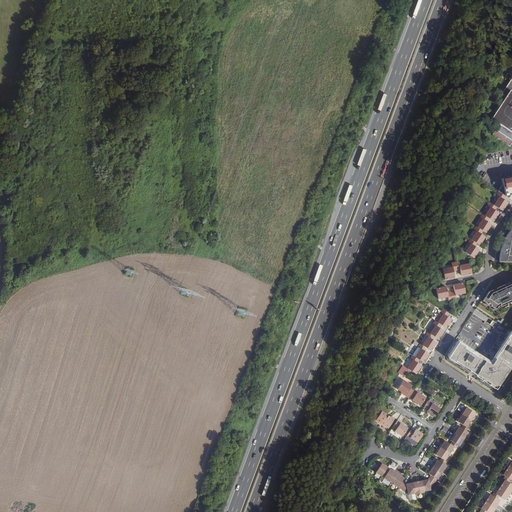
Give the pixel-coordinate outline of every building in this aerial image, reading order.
[(498,139),(509,146),(511,141),(511,77),(501,94),(505,96),(490,119),(493,120),(486,131),(498,139)] [(511,190),(511,176),(500,179),(501,183),(496,190),(499,192),(505,196),(507,197),(511,190)] [(496,207),(502,211),(507,203),(503,201),(505,196),(499,192),(496,196),(499,197),(493,205),(496,207)] [(489,219),(493,222),(498,214),(494,211),(496,207),(493,205),(490,203),(487,206),(490,208),(485,216),(489,219)] [(482,231),(486,233),(491,226),(486,223),(489,219),(485,216),(482,214),(480,218),(482,220),(477,228),(482,231)] [(477,244),(479,245),(484,238),(480,235),(482,231),(477,228),(476,226),(473,230),(476,232),(471,240),(477,244)] [(499,257),(499,262),(511,262),(511,226),(511,227),(510,229),(508,232),(506,235),(504,238),(503,241),(501,246),(501,248),(500,250),(500,252),(499,255),(499,257)] [(465,252),(474,258),(478,251),(474,248),(477,244),(471,240),(470,239),(468,243),(470,244),(465,252)] [(468,274),(472,274),(469,264),(460,266),(459,261),(455,262),(457,271),(460,270),(462,276),(466,275),(465,274),(467,273),(468,274)] [(457,271),(455,262),(451,263),(452,267),(442,269),(445,279),(448,279),(448,277),(450,277),(451,278),(455,277),(453,271),(457,271)] [(511,281),(488,292),(483,300),(489,304),(489,303),(492,305),(491,305),(497,309),(499,306),(501,305),(501,306),(511,302),(511,300),(511,281)] [(451,292),(452,300),(456,299),(455,295),(465,293),(463,283),(459,284),(459,285),(457,285),(457,284),(453,285),(454,291),(451,292)] [(448,301),(452,300),(451,292),(447,293),(446,286),(442,287),(442,288),(440,289),(440,288),(436,288),(438,299),(448,297),(448,301)] [(440,317),(449,318),(447,317),(449,314),(442,309),(440,312),(442,314),(440,317)] [(449,318),(440,317),(437,323),(441,326),(446,328),(447,325),(448,323),(449,323),(451,320),(449,318)] [(437,323),(434,321),(432,324),(435,326),(430,334),(434,337),(438,339),(440,336),(439,336),(440,334),(441,335),(444,331),(439,329),(441,326),(437,323)] [(430,334),(427,332),(425,336),(427,337),(422,345),(426,348),(431,351),(433,348),(432,347),(433,345),(434,346),(436,343),(432,340),(434,337),(430,334)] [(511,334),(506,344),(505,343),(502,347),(504,347),(500,353),(504,355),(505,354),(508,356),(507,357),(511,360),(511,334)] [(471,351),(472,350),(461,343),(458,343),(456,347),(459,347),(460,344),(471,351)] [(422,345),(419,344),(417,347),(420,349),(415,357),(419,360),(423,363),(425,359),(424,359),(426,357),(426,358),(428,354),(424,351),(426,348),(422,345)] [(478,361),(480,357),(475,353),(476,352),(472,350),(471,351),(460,344),(459,347),(456,347),(455,348),(454,348),(454,349),(453,350),(453,351),(452,353),(453,355),(451,357),(463,365),(462,366),(465,368),(466,367),(471,370),(476,363),(475,362),(476,360),(478,361)] [(496,358),(500,353),(499,352),(492,348),(491,349),(490,349),(490,350),(489,350),(488,350),(487,350),(486,349),(482,356),(481,357),(487,360),(486,361),(491,364),(492,363),(493,364),(496,359),(496,358)] [(511,368),(511,367),(511,360),(507,357),(508,356),(505,354),(504,355),(500,353),(500,352),(500,353),(496,358),(496,359),(500,361),(500,363),(502,364),(503,363),(510,367),(510,368),(511,367),(511,368)] [(450,359),(462,366),(463,365),(451,357),(453,355),(452,353),(450,357),(450,359)] [(415,357),(412,355),(410,359),(412,360),(407,368),(416,374),(418,371),(417,370),(418,368),(419,369),(421,366),(417,363),(419,360),(415,357)] [(478,374),(486,361),(487,360),(481,357),(480,356),(480,357),(478,361),(476,360),(475,362),(476,363),(471,370),(471,371),(472,372),(471,372),(476,375),(477,375),(478,374)] [(410,359),(404,367),(407,368),(412,360),(410,359)] [(500,361),(496,359),(493,364),(492,363),(491,364),(486,361),(478,374),(483,378),(482,379),(485,381),(486,380),(495,385),(498,385),(504,376),(506,377),(508,373),(507,372),(510,367),(503,363),(502,364),(500,363),(500,361)] [(499,387),(506,377),(504,376),(498,385),(495,385),(486,380),(485,381),(496,388),(499,387)] [(410,397),(414,391),(410,388),(411,387),(402,381),(397,390),(401,393),(405,396),(405,397),(408,399),(410,397)] [(426,397),(414,390),(414,391),(410,397),(413,399),(412,400),(421,405),(426,397)] [(428,401),(424,407),(428,410),(427,411),(435,416),(440,408),(442,405),(434,400),(433,401),(430,399),(429,401),(428,401)] [(460,414),(471,421),(475,413),(466,408),(464,410),(464,412),(463,411),(460,414)] [(388,428),(395,418),(392,416),(391,417),(386,414),(380,423),(388,428)] [(466,428),(471,421),(460,414),(458,417),(459,418),(458,420),(457,422),(462,425),(466,428)] [(397,420),(393,427),(396,429),(395,431),(402,436),(408,428),(403,426),(400,423),(401,422),(397,420)] [(452,433),(463,439),(467,433),(465,431),(460,428),(458,426),(457,429),(456,430),(455,429),(452,433)] [(411,429),(407,435),(417,442),(423,434),(416,429),(414,431),(411,429)] [(458,447),(463,439),(452,433),(450,436),(452,437),(451,438),(449,441),(451,442),(456,446),(458,447)] [(438,447),(448,454),(453,447),(449,445),(444,441),(442,443),(441,444),(440,444),(438,447)] [(444,461),(448,454),(438,447),(436,450),(437,451),(436,452),(435,455),(440,458),(444,461)] [(431,466),(442,473),(446,466),(444,464),(438,461),(437,460),(436,462),(435,464),(434,463),(431,466)] [(375,473),(382,477),(383,475),(386,470),(387,468),(381,464),(380,465),(377,463),(373,470),(376,472),(375,473)] [(437,480),(442,473),(431,466),(429,469),(431,470),(430,472),(428,474),(431,476),(436,480),(437,480)] [(511,471),(507,468),(503,475),(505,477),(510,480),(511,481),(511,480),(511,471)] [(384,478),(391,483),(398,473),(395,471),(394,472),(392,471),(390,470),(389,471),(386,470),(383,475),(385,476),(384,478)] [(0,472),(0,501),(7,503),(15,476),(0,472)] [(398,473),(391,483),(398,488),(402,482),(404,479),(402,477),(400,476),(401,475),(398,473)] [(432,488),(436,481),(430,477),(428,480),(422,482),(424,492),(430,490),(430,488),(432,488)] [(500,487),(510,494),(511,491),(511,490),(511,488),(511,485),(508,482),(505,480),(500,487)] [(415,494),(415,495),(424,493),(424,492),(422,482),(413,483),(415,494)] [(403,483),(399,488),(406,493),(408,493),(408,495),(409,495),(415,494),(413,483),(406,485),(403,483)] [(508,497),(510,494),(500,487),(495,494),(499,497),(504,500),(506,498),(507,496),(508,497)] [(486,502),(496,508),(498,505),(497,504),(498,503),(499,500),(497,499),(492,496),(490,495),(486,502)] [(494,511),(496,508),(486,502),(481,509),(482,509),(486,511),(492,511),(493,510),(494,511)]
